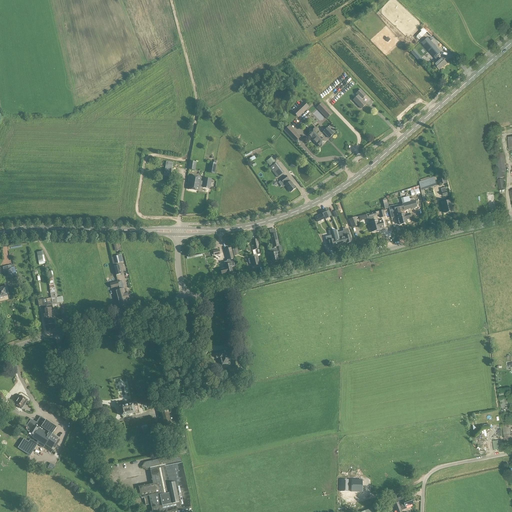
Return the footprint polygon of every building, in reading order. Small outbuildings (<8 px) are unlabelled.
[(421,31),(418,35),(422,38),(427,32),(431,36),(433,34),(427,28),(425,30),(423,28),(420,30),(421,31)] [(428,38),(421,43),(434,58),(437,61),(434,64),(431,61),(427,65),(434,72),(438,69),(439,70),(446,64),(441,58),(438,55),(440,52),(428,38)] [(357,96),(353,100),(361,109),(367,104),(362,99),(366,95),(361,89),(355,94),(357,96)] [(298,118),(309,107),(304,102),(293,112),(298,118)] [(332,114),(322,103),(316,108),(327,119),(332,114)] [(289,125),(284,131),(294,141),(299,136),(289,125)] [(315,128),(308,135),(315,142),(320,147),(326,141),(321,135),(322,135),(315,128)] [(323,132),(329,138),(334,134),(327,128),(323,132)] [(502,153),(494,154),(497,180),(496,181),(499,191),(505,190),(502,178),(504,178),(502,153)] [(269,165),(274,161),(271,157),(266,161),(269,165)] [(195,171),(196,163),(189,161),(188,170),(195,171)] [(214,175),(217,164),(210,162),(208,173),(214,175)] [(283,173),(276,163),(270,168),(277,178),(283,173)] [(188,188),(188,189),(198,191),(199,187),(203,187),(210,189),(211,180),(204,178),(204,183),(200,182),(201,178),(190,176),(188,188)] [(290,192),(295,188),(286,176),(281,180),(290,192)] [(433,178),(419,183),(421,190),(436,185),(433,178)] [(403,204),(399,205),(400,210),(400,213),(402,217),(403,224),(407,223),(407,220),(411,219),(410,214),(405,215),(404,210),(412,208),(417,207),(415,201),(410,202),(409,197),(401,199),(403,204)] [(450,212),(451,212),(451,211),(452,211),(450,201),(442,203),(445,213),(446,213),(448,213),(448,212),(449,212),(450,212)] [(398,204),(389,207),(391,218),(394,218),(393,211),(395,211),(396,213),(394,214),(396,221),(398,221),(399,225),(403,224),(402,217),(400,213),(400,210),(399,205),(398,204)] [(375,213),(372,214),(373,218),(376,231),(380,230),(378,221),(376,215),(375,213)] [(369,214),(366,215),(368,224),(369,223),(370,228),(371,227),(373,232),(376,231),(373,218),(372,214),(369,214)] [(356,217),(349,220),(352,228),(359,225),(356,217)] [(349,231),(344,232),(345,236),(346,243),(352,242),(350,235),(349,234),(349,231)] [(338,232),(332,233),(333,234),(333,236),(334,239),(336,246),(341,244),(339,237),(338,234),(338,232)] [(344,232),(338,234),(339,237),(341,244),(346,243),(345,236),(344,232)] [(274,247),(279,246),(276,234),(271,235),(274,247)] [(333,236),(325,238),(327,245),(330,245),(330,247),(336,246),(334,239),(333,236)] [(251,259),(248,259),(249,264),(252,263),(253,266),(254,266),(254,267),(256,266),(256,265),(259,265),(258,260),(259,260),(258,257),(257,255),(260,254),(259,248),(255,249),(256,255),(251,256),(251,259)] [(277,252),(276,248),(270,250),(271,254),(270,254),(272,261),(273,261),(273,262),(275,261),(278,260),(277,255),(278,255),(277,252)] [(225,268),(220,270),(221,274),(226,273),(228,273),(230,272),(233,271),(232,267),(235,266),(234,262),(234,258),(228,260),(227,260),(227,262),(224,262),(224,263),(225,265),(224,265),(225,268)] [(16,275),(14,267),(3,270),(5,278),(16,275)] [(47,303),(46,303),(47,307),(52,306),(52,305),(57,304),(57,303),(63,302),(62,297),(56,298),(53,278),(54,278),(53,271),(47,272),(47,273),(49,286),(51,302),(47,303)] [(124,289),(120,290),(124,305),(128,304),(127,300),(129,300),(127,292),(125,293),(124,289)] [(115,291),(119,306),(124,305),(120,290),(115,291)] [(42,300),(38,300),(39,307),(42,306),(43,306),(43,308),(47,307),(46,303),(47,303),(46,299),(42,300)] [(220,358),(222,365),(228,364),(227,361),(232,359),(230,351),(219,353),(219,354),(215,355),(216,358),(220,358)] [(229,368),(230,372),(239,369),(237,362),(233,363),(234,367),(229,368)] [(507,393),(499,394),(501,408),(509,407),(507,393)] [(19,399),(17,401),(16,401),(15,403),(15,404),(22,409),(28,400),(21,395),(21,396),(19,396),(18,398),(19,399)] [(135,413),(133,404),(120,407),(122,416),(135,413)] [(164,428),(172,426),(168,410),(160,412),(164,428)] [(63,411),(59,416),(64,422),(69,418),(63,411)] [(41,416),(36,423),(31,419),(27,426),(29,428),(27,431),(32,434),(30,436),(38,441),(36,443),(30,439),(28,442),(24,439),(18,448),(30,456),(38,444),(43,448),(45,445),(53,450),(55,448),(53,447),(59,438),(52,434),(57,427),(41,416)] [(511,439),(509,439),(508,428),(509,428),(509,425),(502,425),(503,428),(505,449),(511,447),(511,439)] [(152,511),(192,511),(182,463),(180,455),(175,456),(145,463),(145,462),(141,467),(146,470),(150,469),(153,484),(139,487),(141,498),(142,498),(142,499),(144,498),(146,506),(151,504),(152,511)] [(361,480),(351,480),(350,492),(361,492),(361,480)] [(401,511),(400,508),(413,504),(411,498),(403,501),(398,503),(394,504),(394,505),(397,511),(401,511)]
